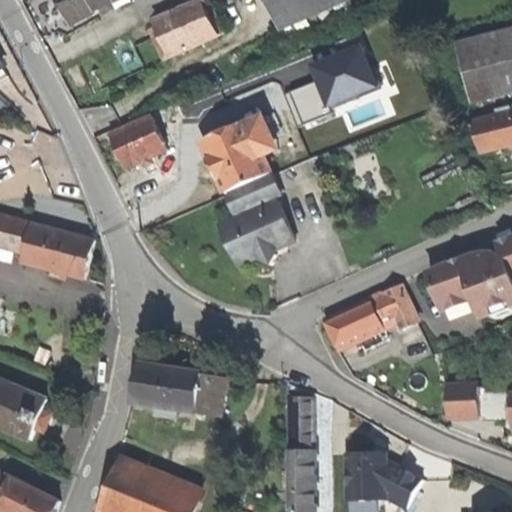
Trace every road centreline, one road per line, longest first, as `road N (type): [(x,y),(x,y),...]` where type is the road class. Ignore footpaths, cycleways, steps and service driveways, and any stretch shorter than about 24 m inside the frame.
road 1 (residential): [(3,0),(110,213),(130,294)]
road 2 (residential): [(269,346),(327,301),(511,218)]
road 3 (residential): [(269,346),(407,424),(511,471)]
road 4 (residential): [(130,294),(117,413),(79,511)]
road 5 (residential): [(130,294),(269,346)]
